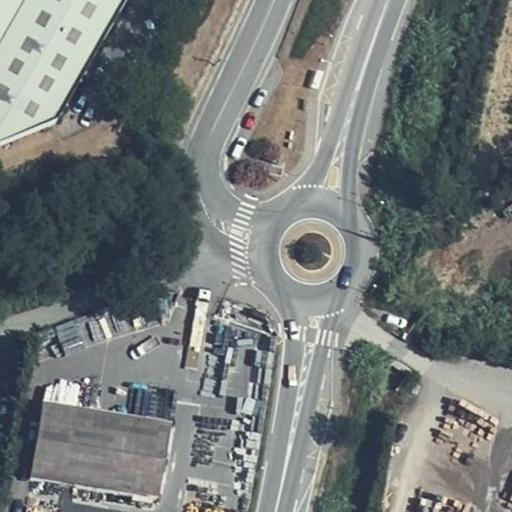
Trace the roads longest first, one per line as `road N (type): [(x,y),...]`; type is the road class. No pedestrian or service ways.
road 1 (residential): [(219,225),(140,289),(35,325),(0,326)]
road 2 (residential): [(219,225),(198,178),(204,142),(274,0)]
road 3 (secondary): [(295,418),(338,294)]
road 4 (secondary): [(288,295),(295,418)]
